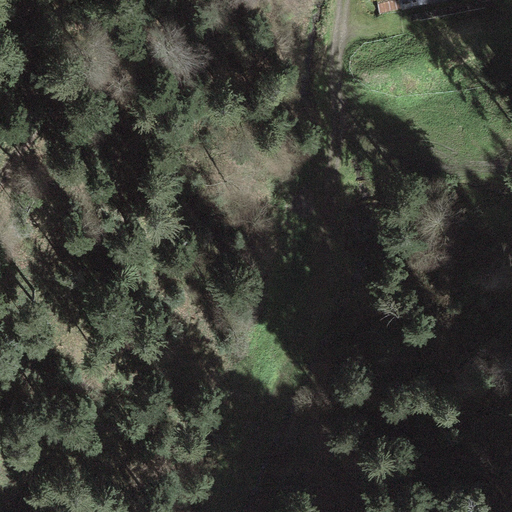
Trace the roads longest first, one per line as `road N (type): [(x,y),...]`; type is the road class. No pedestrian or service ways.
road 1 (track): [(343,0),(329,239),(307,332),(231,511)]
road 2 (track): [(107,0),(102,57),(21,159),(0,200)]
